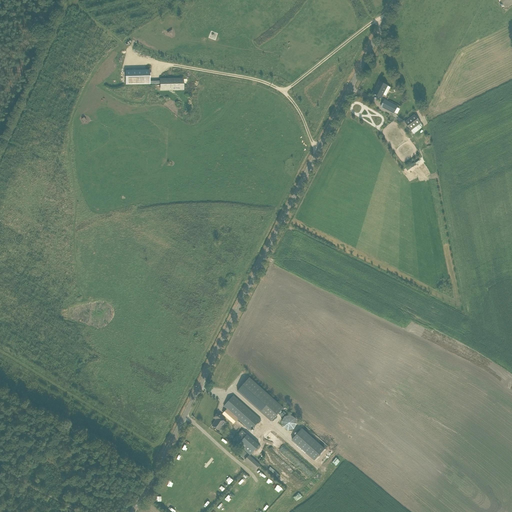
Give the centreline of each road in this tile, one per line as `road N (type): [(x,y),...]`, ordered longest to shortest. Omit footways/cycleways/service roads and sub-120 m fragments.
road 1 (tertiary): [(129,511),(394,0)]
road 2 (unknown): [(280,92),(206,69),(131,65)]
road 3 (unknown): [(385,17),(280,92)]
